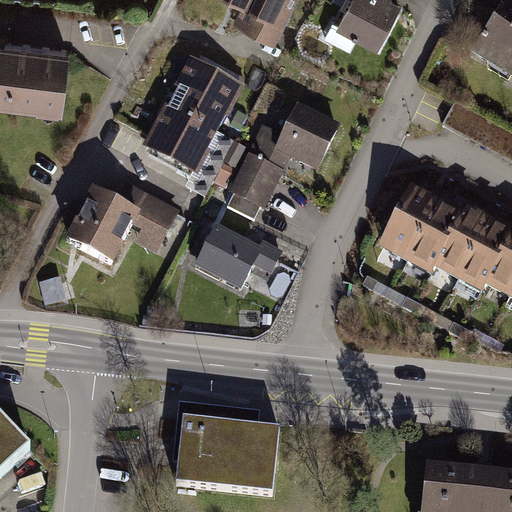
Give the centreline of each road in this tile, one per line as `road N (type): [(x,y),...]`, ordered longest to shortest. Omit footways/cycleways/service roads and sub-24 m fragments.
road 1 (residential): [(303,375),(309,307),(370,158)]
road 2 (secondary): [(303,375),(94,351)]
road 3 (secondary): [(511,397),(303,375)]
road 4 (residential): [(370,158),(445,0)]
road 5 (residential): [(78,511),(94,351)]
road 6 (residential): [(511,185),(440,147),(370,158)]
